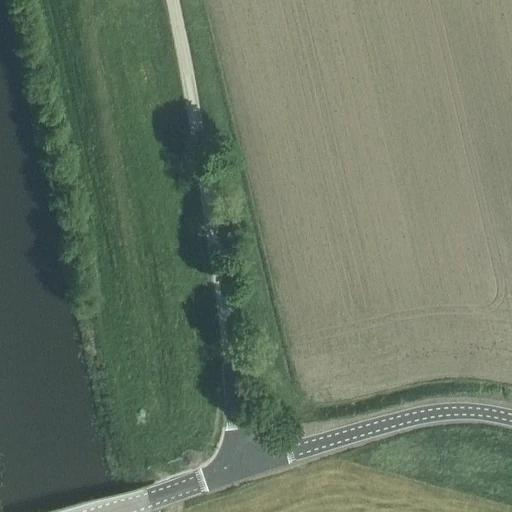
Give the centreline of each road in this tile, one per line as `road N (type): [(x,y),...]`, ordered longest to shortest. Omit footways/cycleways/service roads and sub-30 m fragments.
road 1 (unclassified): [(244,463),(211,223),(167,0)]
road 2 (unclassified): [(244,463),(452,414),(511,421)]
road 3 (unclassified): [(94,511),(244,463)]
